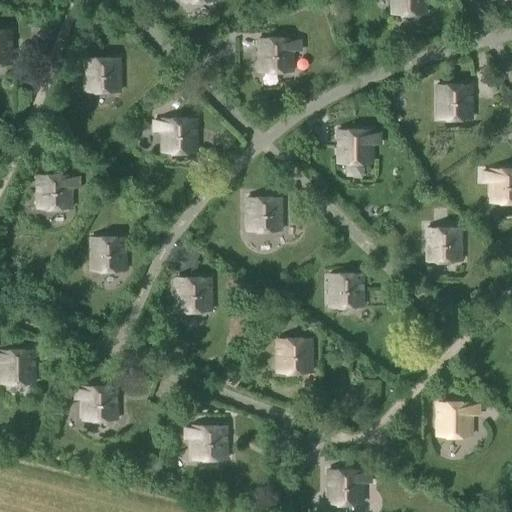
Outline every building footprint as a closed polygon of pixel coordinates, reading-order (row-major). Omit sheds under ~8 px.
[(428,16),(427,0),(394,0),(395,16),(428,16)] [(0,64),(10,64),(10,31),(0,31),(0,64)] [(294,39),(261,39),(261,73),(294,73),(294,39)] [(121,91),(121,58),(88,58),(88,91),(121,91)] [(470,119),(471,85),(437,85),(437,118),(470,119)] [(197,152),(197,119),(164,119),(164,152),(197,152)] [(339,165),(373,165),(373,132),(339,132),(339,165)] [(511,203),(511,170),(488,170),(488,171),(480,171),(481,184),(487,184),(488,204),(511,203)] [(72,208),(72,175),(39,174),(38,208),(72,208)] [(248,232),(281,232),(281,199),(248,198),(248,232)] [(461,263),(461,230),(428,230),(428,263),(461,263)] [(92,270),(125,270),(125,237),(92,237),(92,270)] [(363,309),(363,275),(330,275),(329,308),(363,309)] [(210,278),(177,278),(177,311),(210,312),(210,278)] [(310,374),(310,340),(277,340),(277,373),(310,374)] [(33,383),(33,349),(0,349),(0,382),(33,383)] [(82,420),(116,420),(116,386),(82,386),(82,420)] [(437,437),(470,437),(470,403),(437,404),(437,437)] [(193,459),(226,459),(226,426),(193,426),(193,459)] [(363,505),(363,485),(371,485),(371,472),(362,472),(362,470),(325,470),(325,505),(363,505)]
